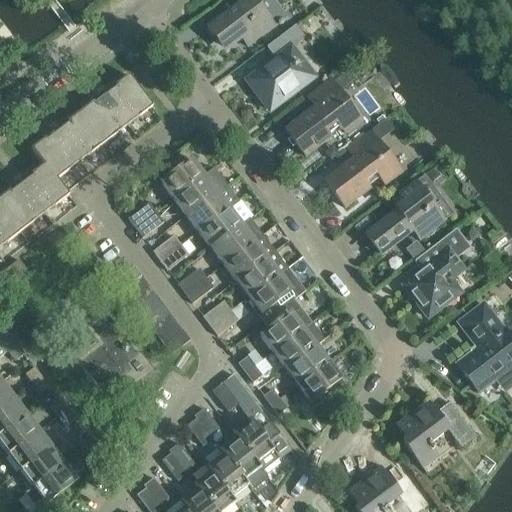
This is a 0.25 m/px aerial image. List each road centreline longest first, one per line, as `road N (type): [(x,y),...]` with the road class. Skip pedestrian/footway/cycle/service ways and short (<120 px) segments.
road 1 (unclassified): [(207,106),(91,193),(219,363),(109,511)]
road 2 (unclassified): [(402,356),(207,106)]
road 3 (unclassified): [(291,511),(402,356)]
road 4 (residential): [(0,112),(102,34),(138,19)]
